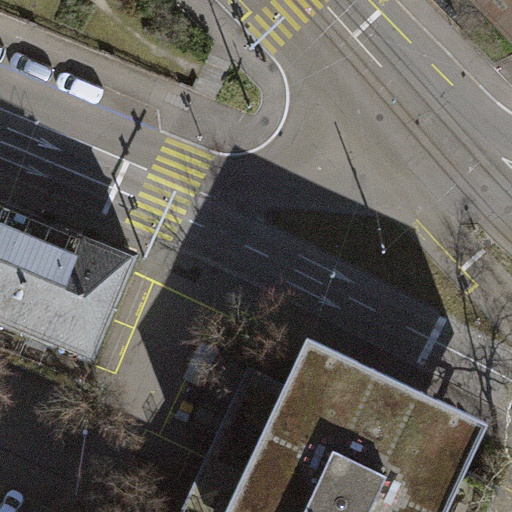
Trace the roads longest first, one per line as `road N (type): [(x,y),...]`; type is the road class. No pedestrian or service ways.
road 1 (tertiary): [(195,191),(252,248),(511,383)]
road 2 (unclassified): [(511,142),(425,69),(314,20)]
road 3 (tertiary): [(417,198),(290,187),(195,191)]
road 4 (tertiary): [(0,110),(195,191)]
road 5 (unclassified): [(314,20),(345,118),(417,198)]
road 6 (unclassified): [(417,198),(511,304)]
